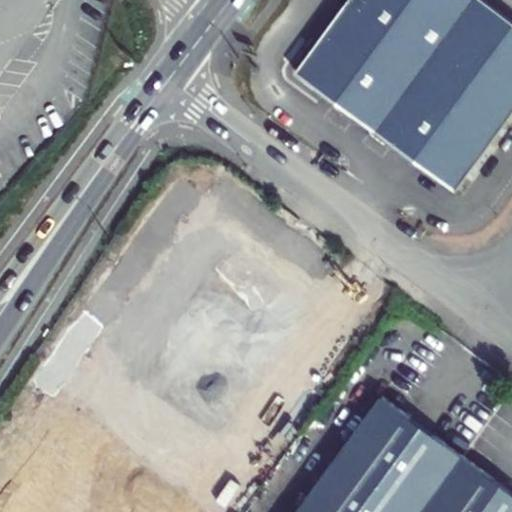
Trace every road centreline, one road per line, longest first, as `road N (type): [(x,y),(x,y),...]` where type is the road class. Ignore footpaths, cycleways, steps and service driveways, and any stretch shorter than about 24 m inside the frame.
road 1 (unclassified): [(175,84),(511,335)]
road 2 (secondary): [(0,341),(80,207)]
road 3 (secondary): [(175,84),(80,207)]
road 4 (secondary): [(80,207),(0,298)]
